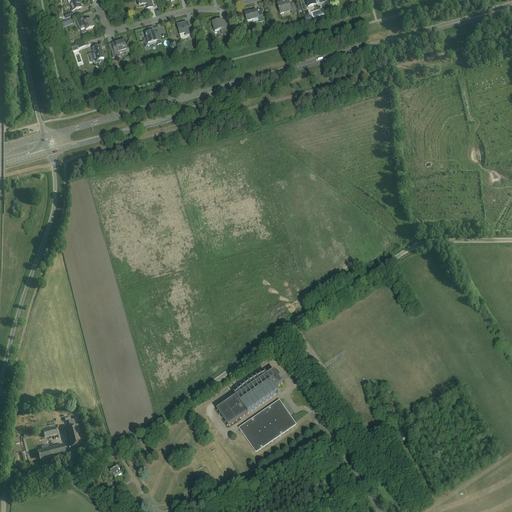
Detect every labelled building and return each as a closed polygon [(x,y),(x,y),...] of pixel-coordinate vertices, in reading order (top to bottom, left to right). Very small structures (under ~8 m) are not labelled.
[(73,11),(77,9),(81,8),(78,0),(67,0),(69,5),(70,5),(73,11)] [(153,7),(151,0),(150,0),(137,0),(139,7),(145,5),(147,9),(153,7)] [(296,12),(293,4),(289,5),(288,2),(284,3),(284,2),(283,3),(282,4),(282,3),(277,5),(280,15),(284,14),(283,13),(291,10),(291,13),(296,12)] [(312,20),(324,17),(322,11),(310,14),(312,20)] [(263,22),(261,12),(257,13),(256,12),(250,13),(250,12),(245,14),(247,22),(258,19),(259,23),(263,22)] [(94,27),(91,20),(85,23),(84,20),(77,22),(80,29),(85,27),(86,31),(94,27)] [(221,22),(221,20),(212,23),(214,32),(219,31),(220,31),(222,34),(229,32),(225,20),(221,22)] [(177,25),(179,36),(184,34),(185,37),(190,36),(186,23),(177,25)] [(161,44),(158,33),(155,34),(154,32),(145,34),(147,39),(143,40),(145,48),(148,44),(156,41),(157,45),(161,44)] [(116,43),(115,43),(112,44),(114,50),(111,51),(113,58),(119,56),(118,52),(126,50),(124,41),(119,42),(120,43),(116,44),(116,43)] [(104,59),(101,50),(100,46),(92,48),(94,54),(92,55),(94,65),(101,63),(101,60),(104,59)] [(271,398),(271,397),(274,395),(275,395),(274,395),(275,394),(274,393),(275,393),(276,393),(277,393),(277,392),(278,392),(277,391),(276,390),(276,391),(274,389),(275,388),(275,389),(276,388),(275,388),(279,386),(281,384),(282,384),(282,383),(282,382),(280,379),(280,378),(279,379),(277,375),(277,374),(277,375),(274,371),(275,371),(274,371),(274,370),(273,371),(272,371),(270,373),(270,372),(269,373),(270,373),(267,375),(266,375),(263,378),(262,377),(262,378),(259,380),(258,378),(238,392),(240,394),(236,396),(232,399),(232,398),(232,399),(229,401),(228,401),(228,402),(225,404),(224,404),(221,407),(221,406),(220,406),(221,407),(218,409),(218,408),(217,409),(218,409),(217,410),(217,411),(220,414),(219,414),(220,414),(222,418),(223,418),(225,422),(225,423),(225,422),(228,425),(227,426),(228,426),(228,427),(229,426),(230,426),(232,424),(233,424),(232,424),(236,421),(236,422),(236,421),(240,419),(241,419),(240,418),(244,416),(248,413),(248,414),(248,413),(251,411),(252,411),(252,410),(255,408),(256,408),(255,408),(259,405),(259,406),(260,406),(259,405),(263,403),(267,400),(267,401),(267,400),(270,398),(271,398)] [(290,417),(291,417),(290,416),(290,417),(288,413),(287,413),(285,409),(282,405),(280,402),(279,401),(278,402),(278,401),(278,402),(275,404),(275,403),(275,404),(271,406),(267,409),(263,412),(263,411),(263,412),(259,414),(259,415),(255,417),(251,420),(247,423),(247,422),(247,423),(243,425),(243,426),(240,427),(240,428),(239,428),(240,430),(242,432),(242,433),(245,436),(244,437),(245,437),(247,440),(247,441),(248,441),(250,444),(250,445),(253,448),(253,449),(255,451),(255,452),(255,451),(256,453),(257,452),(260,450),(264,447),(268,444),(268,445),(268,444),(272,442),(272,441),(276,439),(280,436),(284,433),(284,434),(284,433),(288,431),(292,428),(294,426),(295,426),(296,425),(295,424),(295,423),(295,424),(293,421),(293,420),(293,421),(290,417)] [(45,438),(57,435),(54,424),(42,428),(45,438)] [(80,424),(66,428),(72,447),(85,444),(80,424)] [(153,448),(153,447),(153,446),(152,445),(152,444),(151,443),(150,443),(150,442),(149,442),(148,442),(147,442),(146,442),(145,442),(144,442),(143,442),(142,443),(141,444),(141,445),(140,445),(140,446),(140,447),(140,448),(140,449),(140,450),(140,451),(141,452),(141,453),(142,454),(143,455),(144,455),(145,455),(146,456),(147,456),(148,455),(149,455),(150,455),(151,454),(152,453),(152,452),(153,452),(153,451),(153,450),(153,449),(153,448)] [(38,451),(40,461),(66,454),(64,445),(48,449),(48,445),(41,447),(42,450),(38,451)] [(118,466),(110,471),(115,479),(121,475),(119,471),(120,470),(118,466)]
